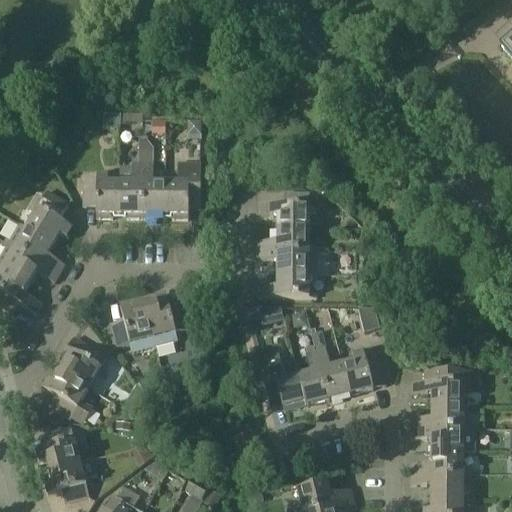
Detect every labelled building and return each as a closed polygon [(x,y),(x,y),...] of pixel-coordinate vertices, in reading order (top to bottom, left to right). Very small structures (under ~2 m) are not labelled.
[(511,39),(501,49),(511,61),(511,39)] [(120,116),(120,125),(131,125),(131,118),(131,115),(120,115),(120,116)] [(141,219),(142,167),(142,143),(138,143),(137,167),(131,167),(131,170),(119,170),(119,186),(119,218),(141,219)] [(147,143),(142,143),(142,167),(141,219),(164,219),(164,187),(152,186),(153,149),(147,143)] [(164,187),(164,219),(187,219),(188,167),(177,167),(176,187),(164,187)] [(119,218),(119,186),(107,186),(107,179),(81,179),(81,210),(95,210),(95,218),(119,218)] [(24,232),(51,247),(57,237),(65,242),(71,232),(57,225),(64,213),(68,206),(47,193),(43,200),(37,197),(28,213),(33,216),(32,217),(24,232)] [(276,220),(276,233),(308,233),(308,215),(317,215),(318,208),(308,208),(308,197),(283,197),(284,209),(269,209),(269,220),(276,220)] [(51,247),(24,232),(18,228),(9,244),(5,242),(3,245),(58,278),(63,268),(45,258),(51,247)] [(256,255),(308,256),(318,256),(323,256),(323,249),(307,248),(308,233),(276,233),(276,245),(256,244),(256,255)] [(53,287),(58,278),(3,245),(1,249),(5,251),(0,259),(0,270),(29,287),(35,276),(53,287)] [(323,256),(318,256),(308,256),(256,255),(256,266),(276,266),(276,278),(307,279),(317,279),(317,261),(323,261),(323,256)] [(22,298),(29,287),(0,270),(0,311),(11,318),(18,308),(35,318),(40,308),(22,298)] [(307,295),(307,279),(276,278),(276,290),(256,290),(256,301),(314,302),(314,295),(307,295)] [(143,312),(151,342),(153,350),(178,344),(176,336),(185,333),(179,310),(168,313),(164,299),(153,302),(155,309),(143,312)] [(129,308),(118,311),(122,324),(110,327),(116,352),(130,348),(132,356),(153,350),(151,342),(143,312),(130,315),(129,308)] [(280,311),(271,311),(274,324),(283,321),(280,312),(280,311)] [(303,315),(291,318),(294,329),(306,326),(303,315)] [(65,352),(60,361),(66,365),(60,375),(87,392),(97,375),(102,379),(105,374),(100,370),(106,360),(73,340),(66,352),(65,352)] [(327,405),(314,354),(313,350),(303,352),(309,375),(297,378),(305,410),(327,405)] [(341,367),(350,399),(385,390),(375,350),(352,356),(354,364),(341,367)] [(350,399),(341,367),(330,371),(325,352),(314,354),(327,405),(350,399)] [(279,357),(257,363),(262,381),(261,381),(269,413),(281,410),(282,416),(305,410),(297,378),(292,359),(280,362),(279,357)] [(431,410),(463,410),(463,387),(472,387),(472,374),(424,374),(424,386),(412,386),(411,398),(431,398),(431,410)] [(80,404),(87,392),(60,375),(53,386),(47,383),(41,392),(54,399),(47,410),(68,423),(70,420),(80,426),(90,410),(80,404)] [(152,383),(138,388),(145,396),(155,393),(152,383)] [(128,403),(122,412),(132,417),(137,408),(128,403)] [(463,433),(463,410),(431,410),(431,422),(411,422),(411,432),(463,433)] [(131,434),(131,426),(116,425),(116,433),(131,434)] [(46,475),(78,466),(72,444),(68,430),(46,436),(49,450),(34,454),(37,464),(43,463),(46,475)] [(463,456),(463,433),(411,432),(411,443),(431,443),(431,456),(463,456)] [(145,448),(138,450),(145,465),(151,461),(145,448)] [(462,478),(463,456),(431,456),(431,468),(411,468),(411,478),(462,478)] [(78,466),(46,475),(49,487),(43,488),(47,499),(84,488),(97,484),(91,463),(78,466)] [(462,502),(462,478),(411,478),(411,489),(430,489),(430,502),(462,502)] [(203,504),(209,493),(193,483),(186,494),(203,504)] [(317,511),(352,503),(353,503),(350,493),(331,498),(327,485),(296,493),(301,511),(297,511),(317,511)] [(121,511),(118,510),(120,506),(111,500),(106,510),(101,507),(98,511),(121,511)] [(462,511),(462,502),(430,502),(430,511),(462,511)] [(355,511),(353,503),(352,503),(317,511),(355,511)]
